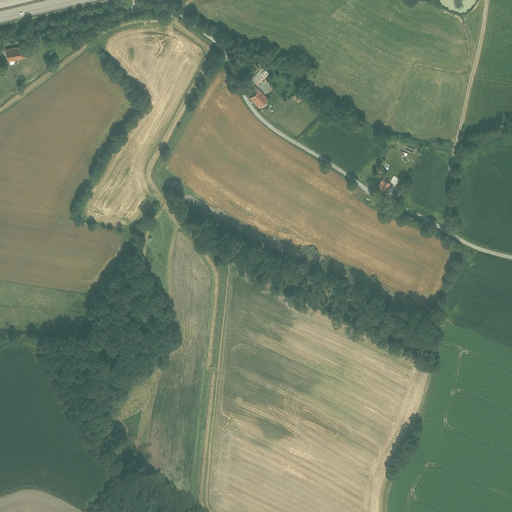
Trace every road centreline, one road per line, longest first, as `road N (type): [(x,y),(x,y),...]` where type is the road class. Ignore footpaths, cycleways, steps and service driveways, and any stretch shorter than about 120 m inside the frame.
road 1 (residential): [(134,10),(184,15),(224,50),(269,124),(454,236),(511,257)]
road 2 (track): [(454,236),(424,404),(386,483),(382,511)]
road 3 (track): [(454,236),(454,136),(483,0)]
road 4 (residential): [(134,10),(56,34),(0,39)]
